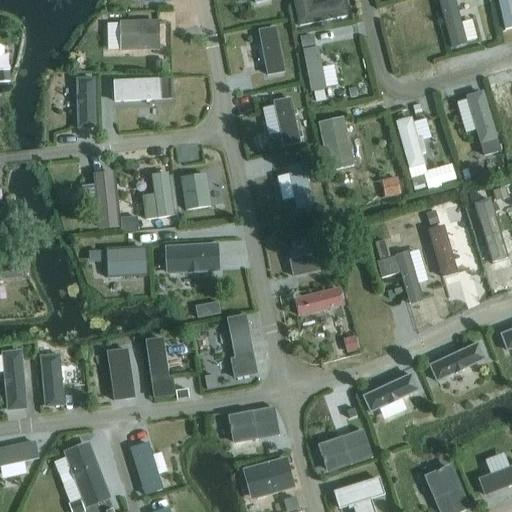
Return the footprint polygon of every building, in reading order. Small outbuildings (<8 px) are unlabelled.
[(346,17),(343,1),(311,7),(309,0),(293,0),(298,27),(346,17)] [(451,49),(466,45),(453,0),(446,0),(438,2),(451,49)] [(495,0),(502,33),(511,31),(511,21),(507,0),(495,0)] [(158,22),(119,23),(120,51),(158,50),(158,22)] [(267,76),(283,73),(274,29),(258,32),(267,76)] [(312,35),(300,37),(302,48),(314,46),(312,35)] [(302,51),(310,93),(325,90),(317,48),(302,51)] [(8,71),(0,71),(0,83),(9,83),(8,71)] [(95,129),(95,79),(76,79),(77,129),(95,129)] [(151,98),(161,98),(160,81),(113,83),(114,102),(151,101),(151,98)] [(482,93),(466,98),(480,145),(495,140),(482,93)] [(283,147),(299,143),(289,99),(273,103),(283,147)] [(328,171),(353,166),(342,119),(317,124),(328,171)] [(410,120),(396,124),(409,169),(423,165),(410,120)] [(495,140),(480,145),(484,157),(499,152),(495,140)] [(296,209),(312,206),(303,165),(287,168),(296,209)] [(479,166),(461,172),(464,182),(482,176),(479,166)] [(447,182),(455,180),(453,172),(444,174),(447,182)] [(99,229),(117,228),(112,173),(94,175),(99,229)] [(167,174),(151,177),(157,218),(173,216),(167,174)] [(424,174),(411,178),(414,191),(427,187),(424,174)] [(185,211),(209,207),(204,175),(180,178),(185,211)] [(397,180),(383,183),(385,196),(399,194),(397,180)] [(505,187),(492,191),(495,202),(508,198),(505,187)] [(474,205),(491,263),(506,258),(489,200),(474,205)] [(434,212),(425,214),(429,227),(438,224),(434,212)] [(137,217),(120,219),(121,232),(138,231),(137,217)] [(428,231),(441,278),(457,274),(444,227),(428,231)] [(384,241),(375,244),(379,261),(389,258),(384,241)] [(164,248),(166,275),(219,272),(217,245),(164,248)] [(106,250),(107,278),(146,276),(144,248),(106,250)] [(333,268),(329,252),(289,261),(293,277),(333,268)] [(394,258),(376,263),(381,279),(399,273),(408,304),(422,301),(408,252),(394,256),(394,258)] [(0,281),(24,279),(22,262),(0,264),(0,281)] [(295,300),(299,316),(342,305),(338,290),(295,300)] [(228,323),(236,364),(232,365),(234,378),(255,374),(245,319),(228,323)] [(511,330),(500,335),(507,351),(511,348),(511,330)] [(354,337),(344,340),(347,352),(358,350),(354,337)] [(145,341),(153,398),(174,395),(172,382),(168,383),(162,339),(145,341)] [(430,367),(436,381),(484,359),(477,345),(430,367)] [(107,353),(114,401),(133,398),(126,350),(107,353)] [(8,410),(25,408),(20,352),(2,354),(4,376),(3,376),(4,387),(6,387),(8,410)] [(62,405),(57,357),(41,359),(45,406),(62,405)] [(363,397),(370,413),(417,391),(410,375),(363,397)] [(214,376),(204,378),(206,391),(217,389),(214,376)] [(187,390),(176,392),(177,399),(188,397),(187,390)] [(234,443),(277,435),(273,409),(229,418),(234,443)] [(320,447),(328,471),(370,457),(362,432),(320,447)] [(0,466),(37,458),(34,442),(0,449),(0,466)] [(63,453),(81,499),(106,489),(88,443),(63,453)] [(144,495),(162,490),(147,444),(130,450),(144,495)] [(248,469),(253,487),(252,487),(255,499),(267,496),(267,495),(293,488),(285,459),(248,469)] [(511,485),(511,466),(477,480),(483,497),(511,485)] [(426,479),(440,511),(461,511),(468,509),(449,468),(426,479)] [(334,492),(339,508),(352,504),(354,511),(372,511),(369,499),(383,495),(378,479),(334,492)] [(289,511),(298,510),(294,498),(282,501),(285,511),(289,511)] [(84,511),(79,500),(68,505),(70,511),(84,511)]
